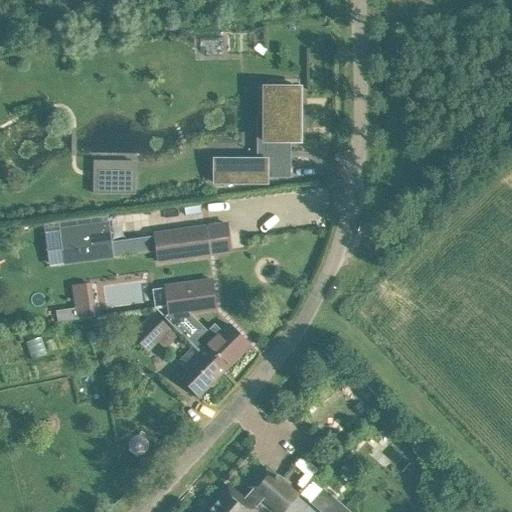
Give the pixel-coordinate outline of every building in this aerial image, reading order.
[(286,152),(286,142),(300,142),(300,87),(258,87),(258,114),(265,114),(265,159),(214,159),(214,183),(266,183),(266,167),(285,167),(285,152),(286,152)] [(95,162),(95,194),(111,195),(111,185),(134,185),(135,163),(95,162)] [(107,224),(58,231),(62,265),(111,258),(129,256),(127,238),(109,240),(107,224)] [(155,234),(159,262),(208,255),(204,227),(155,234)] [(255,268),(265,282),(281,271),(271,256),(255,268)] [(210,280),(165,287),(170,316),(167,319),(194,346),(201,354),(203,352),(206,355),(211,350),(221,360),(216,365),(223,372),(249,345),(227,324),(221,331),(214,324),(209,329),(207,331),(190,313),(214,310),(213,299),(210,280)] [(93,282),(73,283),(74,304),(94,303),(93,282)] [(62,309),(45,312),(46,321),(64,319),(62,309)] [(152,315),(130,339),(145,354),(156,342),(168,330),(152,315)] [(185,369),(178,376),(200,397),(223,372),(216,365),(221,360),(211,350),(206,355),(203,352),(201,354),(194,346),(192,348),(178,362),(185,369)] [(46,432),(55,430),(52,420),(44,422),(46,432)] [(302,457),(296,464),(306,473),(299,481),(304,486),(314,475),(317,470),(310,464),(302,457)] [(240,497),(226,484),(202,511),(253,511),(255,510),(254,509),(263,499),(278,511),(282,511),(297,496),(265,468),(249,487),(240,497)] [(321,511),(349,511),(322,486),(308,500),(321,511)]
